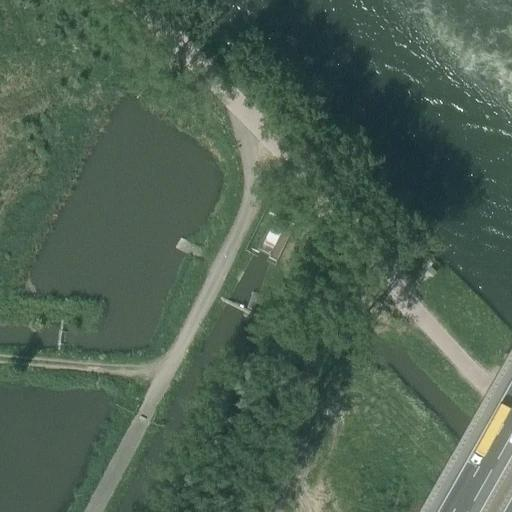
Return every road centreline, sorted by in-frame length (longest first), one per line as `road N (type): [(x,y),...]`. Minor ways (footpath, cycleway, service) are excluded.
road 1 (unclassified): [(258,126),(247,224),(91,511)]
road 2 (unclassified): [(511,415),(420,323),(335,203),(258,126)]
road 3 (unclassified): [(258,126),(133,0)]
road 4 (track): [(166,370),(0,360)]
